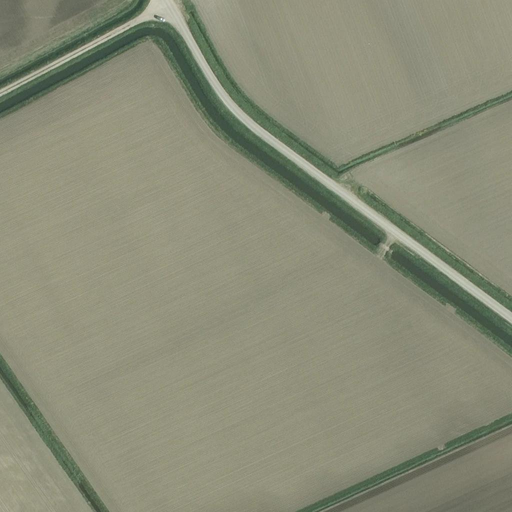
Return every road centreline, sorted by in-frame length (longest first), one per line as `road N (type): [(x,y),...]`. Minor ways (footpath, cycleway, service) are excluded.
road 1 (unclassified): [(511,321),(226,103),(158,0)]
road 2 (track): [(0,92),(161,6)]
